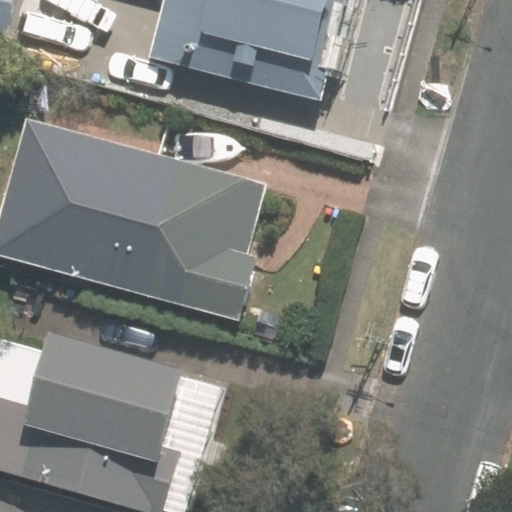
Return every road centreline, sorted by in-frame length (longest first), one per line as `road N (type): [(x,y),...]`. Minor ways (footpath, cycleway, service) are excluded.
road 1 (residential): [(471,288),(410,511)]
road 2 (residential): [(511,146),(471,288)]
